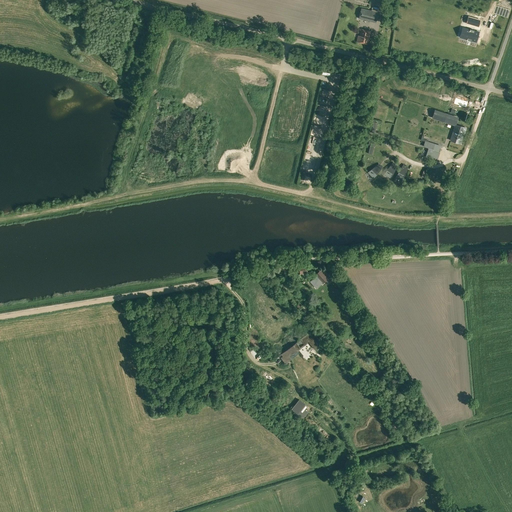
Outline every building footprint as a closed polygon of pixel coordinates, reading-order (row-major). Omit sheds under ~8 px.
[(359,19),(376,23),(379,12),(378,12),(378,11),(372,9),(372,11),(361,8),(359,19)] [(470,14),(468,20),(473,22),(474,19),(480,20),(481,17),(470,14)] [(466,25),(463,35),(468,36),(468,37),(472,38),(476,39),(479,29),(475,28),(475,27),(471,26),(466,25)] [(368,44),(371,31),(361,29),(360,36),(358,36),(357,42),(368,44)] [(423,90),(410,86),(408,92),(421,96),(423,90)] [(458,97),(456,103),(469,106),(470,100),(458,97)] [(447,121),(456,124),(458,118),(435,111),(433,118),(447,122),(447,121)] [(465,133),(465,132),(466,128),(456,125),(451,141),(460,144),(464,132),(465,133)] [(426,141),(424,147),(433,150),(435,144),(426,141)] [(439,153),(428,149),(425,157),(431,158),(431,157),(438,159),(439,153)] [(392,176),(397,166),(393,163),(386,172),(392,176)] [(375,176),(383,168),(379,164),(370,171),(375,176)] [(405,178),(408,167),(404,164),(397,174),(405,178)] [(420,195),(420,203),(428,204),(428,195),(420,195)] [(322,283),(329,277),(321,269),(315,275),(322,283)] [(301,307),(298,310),(297,310),(304,318),(307,315),(301,307)] [(310,332),(293,344),(281,353),(283,356),(281,357),(285,363),(291,359),(290,355),(297,349),(308,341),(314,349),(320,345),(310,332)] [(319,344),(323,342),(318,334),(314,336),(319,344)] [(292,409),(298,414),(305,404),(299,400),(292,409)]
